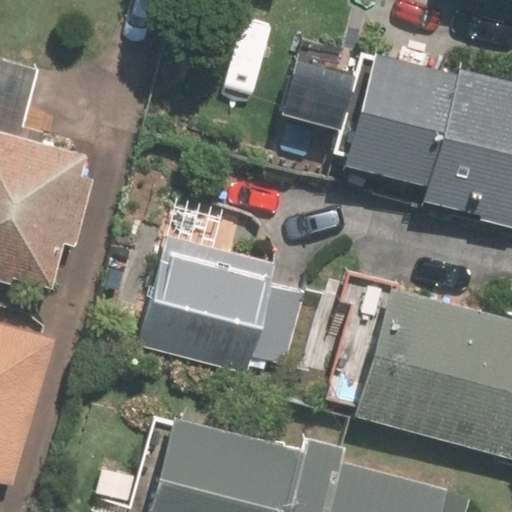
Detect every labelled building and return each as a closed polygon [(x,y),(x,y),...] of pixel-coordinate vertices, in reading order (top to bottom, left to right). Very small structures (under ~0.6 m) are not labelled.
[(362,49),(296,31),(278,97),(344,115),(335,149),(427,174),(422,193),(468,205),(473,186),(484,189),(478,210),(511,219),(511,75),(365,37),(362,49)] [(79,239),(96,169),(84,166),(90,143),(0,122),(0,268),(56,282),(66,236),(79,239)] [(286,359),(304,291),(272,282),(278,263),(170,233),(140,341),(248,370),(254,350),(286,359)] [(511,309),(392,274),(353,407),(511,453),(511,309)] [(58,327),(0,310),(0,473),(13,478),(58,327)] [(464,511),(472,487),(344,451),(347,437),(305,425),(301,439),(177,405),(147,511),(464,511)]
